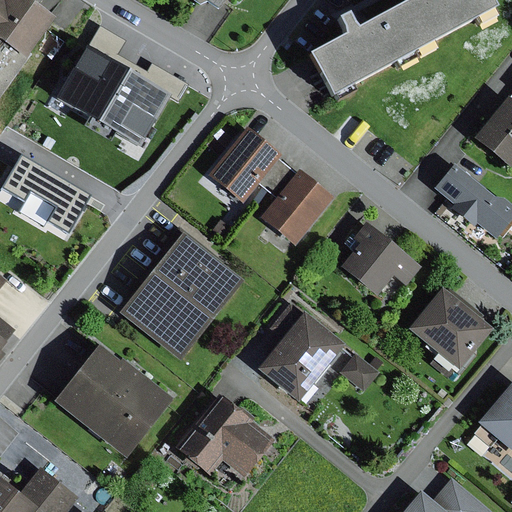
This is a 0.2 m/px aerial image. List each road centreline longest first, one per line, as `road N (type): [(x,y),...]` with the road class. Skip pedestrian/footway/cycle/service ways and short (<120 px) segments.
road 1 (residential): [(248,75),(0,387)]
road 2 (residential): [(511,297),(248,75)]
road 3 (residential): [(511,342),(375,511)]
road 4 (residential): [(248,75),(115,0)]
